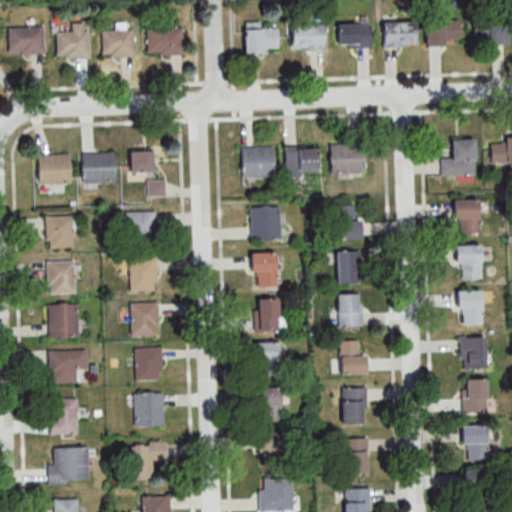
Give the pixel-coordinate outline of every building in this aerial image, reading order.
[(243,53),(278,53),(278,29),(265,29),(265,21),(243,21),(243,53)] [(426,45),(459,45),(459,21),(426,21),(426,45)] [(56,58),(89,58),(89,22),(70,22),(70,32),(56,32),(56,58)] [(369,48),(369,23),(338,23),(338,48),(369,48)] [(473,43),(506,43),(506,23),(473,23),(473,43)] [(383,46),(415,46),(415,24),(383,24),(383,46)] [(44,53),(45,26),(9,26),(8,53),(44,53)] [(325,50),(325,26),(291,26),(291,50),(325,50)] [(183,54),(183,28),(147,28),(147,54),(183,54)] [(102,30),(102,56),(134,56),(134,30),(102,30)] [(475,174),(474,139),(451,139),(451,157),(440,157),(440,174),(475,174)] [(511,140),(490,139),(490,163),(511,164),(511,172),(511,140)] [(363,144),(330,144),(330,173),(363,173),(363,144)] [(274,145),(240,145),(240,176),(274,176),(274,145)] [(283,146),(283,174),(317,174),(317,146),(283,146)] [(154,150),(130,150),(130,171),(154,171),(154,150)] [(81,151),(81,182),(114,182),(114,151),(81,151)] [(70,183),(70,153),(38,153),(38,183),(70,183)] [(147,195),(165,195),(165,180),(147,180),(147,195)] [(478,233),(478,198),(453,198),(453,220),(459,220),(459,233),(478,233)] [(359,238),(359,204),(336,204),(336,238),(359,238)] [(250,238),(285,238),(285,205),(250,205),(250,238)] [(155,211),(127,211),(127,240),(155,240),(155,211)] [(45,248),(72,248),(72,214),(45,214),(45,248)] [(454,279),(477,279),(477,244),(454,244),(454,279)] [(360,282),(360,251),(338,251),(338,282),(360,282)] [(257,276),(257,285),(276,285),(276,253),(250,253),(250,276),(257,276)] [(157,258),(130,258),(130,290),(157,290),(157,258)] [(75,260),(47,260),(47,293),(75,293),(75,260)] [(481,289),(456,289),(456,314),(459,314),(459,323),(481,323),(481,289)] [(361,294),(340,294),(340,326),(361,326),(361,294)] [(257,298),(257,330),(281,330),(281,298),(257,298)] [(158,335),(157,301),(130,301),(130,335),(158,335)] [(77,302),(48,303),(48,336),(77,336),(77,302)] [(484,336),(460,336),(460,367),(484,367),(484,336)] [(338,373),(368,373),(368,351),(358,351),(358,340),(338,340),(338,373)] [(256,370),(279,370),(279,342),(256,342),(256,370)] [(162,379),(162,347),(135,347),(135,379),(162,379)] [(48,349),(48,383),(76,383),(76,369),(86,369),(86,349),(48,349)] [(488,378),(462,378),(461,411),(487,411),(488,378)] [(367,422),(367,386),(341,386),(341,423),(367,422)] [(259,387),(259,421),(281,421),(281,387),(259,387)] [(134,392),(134,425),(163,425),(163,392),(134,392)] [(78,397),(50,397),(50,434),(78,434),(78,397)] [(487,425),(462,425),(462,458),(487,458),(487,425)] [(259,433),(259,462),(286,462),(286,433),(259,433)] [(344,474),(366,474),(366,437),(344,437),(344,474)] [(165,460),(165,442),(131,442),(131,478),(153,478),(153,460),(165,460)] [(47,482),(89,482),(89,446),(53,447),(53,461),(47,461),(47,482)] [(467,509),(490,508),(489,470),(466,471),(467,509)] [(294,478),(258,478),(258,511),(294,511),(294,478)] [(344,487),(343,511),(370,511),(371,487),(344,487)] [(169,511),(169,496),(142,496),(142,511),(169,511)] [(51,511),(79,511),(80,510),(81,510),(81,498),(52,498),(51,511)]
